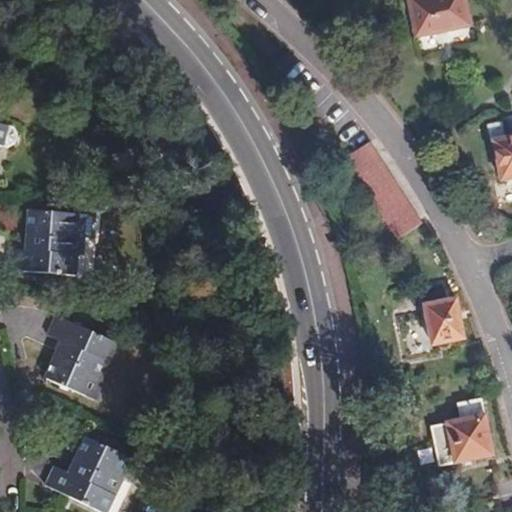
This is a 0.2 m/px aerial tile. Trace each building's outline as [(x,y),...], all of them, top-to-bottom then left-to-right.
[(406,0),(414,36),(468,25),(462,0),(406,0)] [(511,179),(511,138),(503,140),(499,124),(486,126),(499,183),(511,179)] [(0,146),(8,142),(9,136),(4,128),(0,126),(0,146)] [(350,171),(375,154),(368,142),(342,159),(350,171)] [(358,183),(383,166),(375,154),(350,171),(358,183)] [(365,194),(391,177),(383,166),(358,183),(365,194)] [(372,205),(398,189),(391,177),(365,194),(372,205)] [(381,218),(406,201),(398,189),(372,205),(381,218)] [(388,229),(413,213),(406,201),(381,218),(388,229)] [(66,234),(68,213),(27,211),(25,240),(30,240),(29,250),(7,249),(5,271),(70,274),(73,234),(66,234)] [(87,214),(68,213),(66,234),(73,234),(86,235),(87,214)] [(420,224),(413,213),(388,229),(395,240),(420,224)] [(436,304),(433,291),(420,294),(431,346),(462,340),(454,300),(441,303),(436,304)] [(42,381),(82,399),(89,380),(97,384),(114,345),(51,317),(43,337),(62,345),(58,354),(54,352),(42,381)] [(89,380),(82,399),(99,407),(106,389),(97,384),(89,380)] [(480,400),(455,405),(459,421),(429,426),(438,467),(491,456),(480,400)] [(117,483),(129,465),(95,440),(76,466),(80,470),(75,477),(57,464),(44,483),(84,511),(105,511),(123,487),(117,483)] [(144,476),(129,465),(117,483),(123,487),(132,494),(144,476)]
